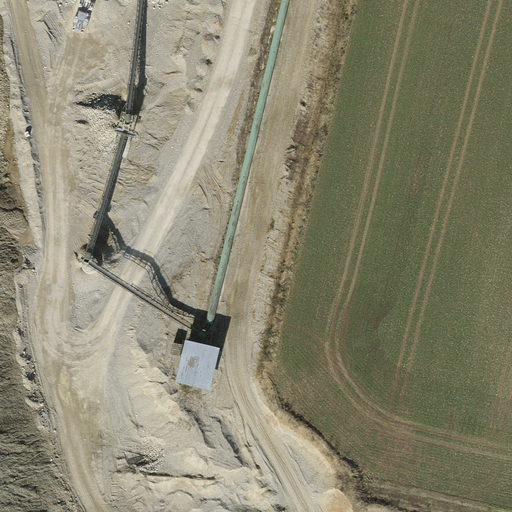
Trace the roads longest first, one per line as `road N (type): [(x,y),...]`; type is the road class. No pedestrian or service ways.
road 1 (track): [(0,311),(72,334),(96,365),(120,427),(488,511)]
road 2 (track): [(300,0),(243,243),(219,450)]
